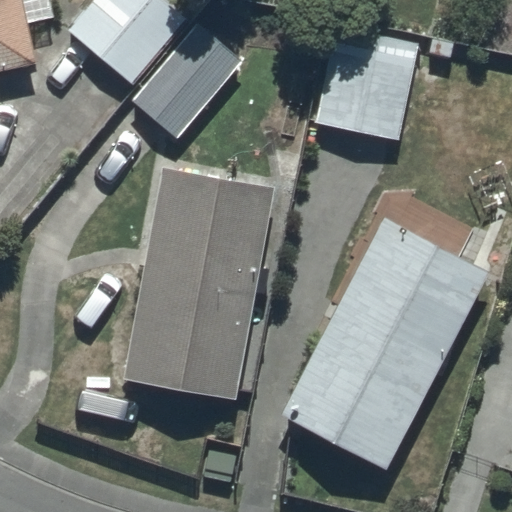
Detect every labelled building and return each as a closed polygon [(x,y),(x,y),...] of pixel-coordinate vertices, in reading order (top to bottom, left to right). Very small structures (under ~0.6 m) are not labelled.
[(0,0),(0,69),(33,62),(26,25),(54,20),(49,0),(0,0)] [(188,17),(165,0),(97,0),(72,33),(135,83),(188,17)] [(241,61),(188,17),(135,83),(119,101),(173,145),(241,61)] [(401,142),(418,49),(334,33),(317,126),(401,142)] [(232,403),(267,193),(160,174),(121,384),(232,403)] [(284,419),(384,476),(487,277),(386,224),(284,419)]
